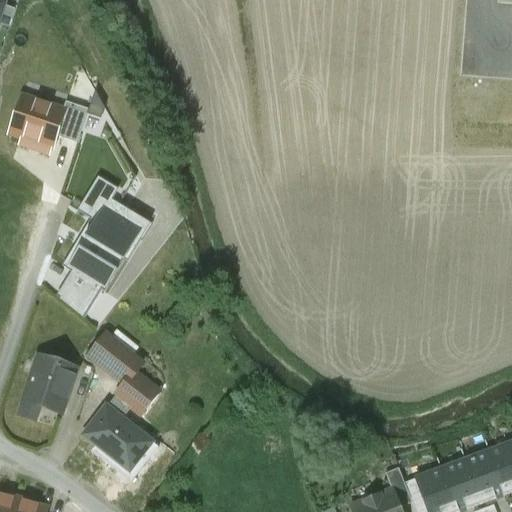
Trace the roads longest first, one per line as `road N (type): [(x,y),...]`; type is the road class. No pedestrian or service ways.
road 1 (residential): [(0,376),(49,238)]
road 2 (residential): [(0,445),(104,511)]
